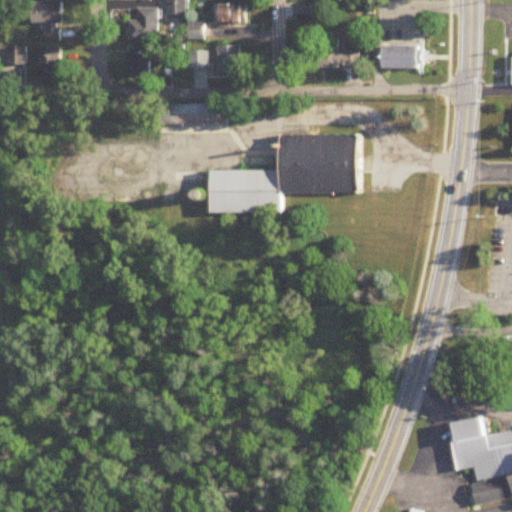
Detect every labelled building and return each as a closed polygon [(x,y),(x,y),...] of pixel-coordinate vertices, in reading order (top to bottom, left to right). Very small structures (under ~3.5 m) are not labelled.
[(186,0),(168,0),(168,18),(187,18),(186,0)] [(34,3),(34,25),(47,25),(47,41),(63,41),(63,3),(34,3)] [(222,5),(222,27),(247,27),(247,5),(222,5)] [(160,41),(160,9),(135,9),(135,41),(160,41)] [(190,41),(206,41),(206,25),(190,25),(190,41)] [(360,51),(340,51),(340,38),(323,38),(323,50),(311,50),(311,68),(360,69),(360,51)] [(386,70),(426,70),(426,47),(386,47),(386,70)] [(219,48),(219,74),(241,74),(241,48),(219,48)] [(63,49),(42,49),(42,77),(63,77),(63,49)] [(152,51),(129,51),(129,77),(152,77),(152,51)] [(190,52),(190,70),(209,70),(209,52),(190,52)] [(161,124),(187,124),(187,114),(161,114),(161,124)] [(283,136),(284,172),(213,172),(213,216),(284,215),(284,196),(364,195),(363,136),(283,136)] [(479,507),(511,501),(511,433),(489,437),(486,419),(452,425),(460,473),(477,470),(479,485),(475,485),(479,507)]
